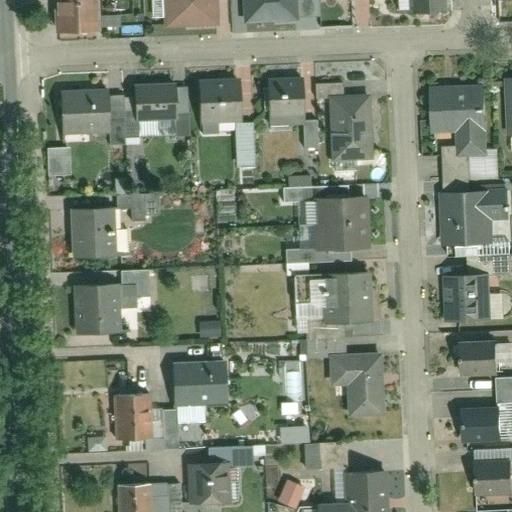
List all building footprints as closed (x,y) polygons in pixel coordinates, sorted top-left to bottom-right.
[(59,0),(62,42),(98,40),(96,0),(59,0)] [(168,0),(170,28),(215,26),(213,0),(168,0)] [(232,32),(319,28),(317,0),(239,0),(240,13),(231,13),(232,32)] [(437,0),(411,0),(412,13),(438,13),(437,0)] [(511,133),(511,75),(501,76),(503,134),(511,133)] [(486,243),(480,78),(428,80),(430,122),(453,121),(454,158),(438,159),(441,245),(486,243)] [(302,119),(302,84),(263,83),(263,119),(302,119)] [(175,123),(175,89),(135,89),(135,123),(175,123)] [(242,120),(242,89),(201,89),(201,120),(242,120)] [(364,165),(363,93),(323,94),(323,166),(364,165)] [(60,136),(118,136),(118,97),(60,97),(60,136)] [(45,147),(47,174),(68,173),(67,146),(45,147)] [(142,214),(158,214),(157,192),(114,194),(115,207),(129,207),(129,221),(143,220),(142,214)] [(364,251),(363,196),(310,196),(310,251),(364,251)] [(122,256),(122,219),(76,219),(76,256),(122,256)] [(494,322),(493,264),(453,265),(454,323),(494,322)] [(124,326),(124,271),(82,271),(82,327),(124,326)] [(371,325),(371,274),(317,274),(317,325),(371,325)] [(354,359),(353,336),(303,337),(304,370),(342,369),(343,420),(379,419),(377,358),(354,359)] [(501,355),(465,355),(465,390),(501,390),(501,355)] [(280,362),(282,401),(301,400),(299,361),(280,362)] [(225,399),(226,362),(171,362),(170,398),(225,399)] [(152,385),(113,385),(113,444),(152,444),(152,385)] [(502,452),(501,416),(467,417),(468,453),(502,452)] [(277,426),(278,442),(307,441),(306,424),(277,426)] [(384,511),(382,480),(349,483),(346,453),(302,457),(305,497),(334,495),(335,511),(384,511)] [(191,464),(191,501),(225,501),(225,464),(191,464)] [(511,507),(511,471),(482,472),(482,508),(511,507)] [(285,479),(277,501),(295,507),(303,485),(285,479)] [(166,511),(167,483),(111,483),(110,511),(166,511)]
